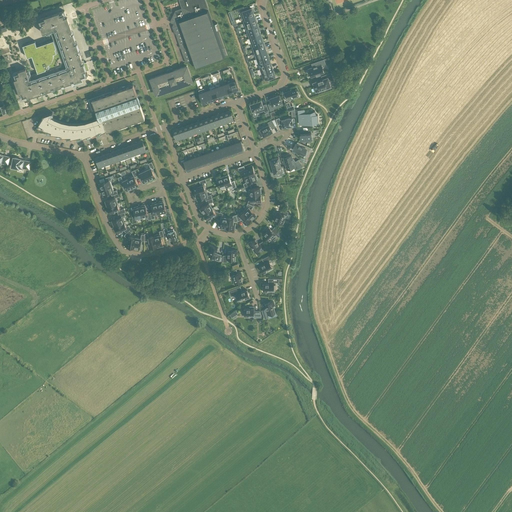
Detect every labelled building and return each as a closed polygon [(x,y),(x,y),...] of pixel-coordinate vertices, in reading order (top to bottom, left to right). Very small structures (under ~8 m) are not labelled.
[(208,8),(205,0),(179,0),(182,8),(175,10),(171,19),(172,19),(170,22),(173,23),(175,20),(178,21),(179,20),(180,19),(181,20),(206,11),(206,9),(208,8)] [(240,12),(242,17),(253,13),(252,8),(244,10),(243,7),(237,9),(238,13),(240,12)] [(212,23),(207,10),(206,11),(181,20),(180,19),(179,20),(178,21),(175,20),(173,23),(172,26),(175,34),(176,34),(186,63),(193,60),(195,66),(227,55),(216,22),(212,23)] [(54,39),(52,40),(36,45),(35,41),(23,45),(27,57),(32,55),(38,73),(28,76),(26,68),(13,73),(21,99),(41,92),(41,90),(42,90),(43,89),(44,91),(61,85),(61,86),(70,82),(71,84),(71,85),(71,86),(75,85),(83,82),(82,80),(84,79),(85,79),(85,78),(86,78),(87,77),(87,76),(87,75),(88,74),(88,73),(87,73),(87,72),(87,70),(89,69),(86,62),(81,64),(80,62),(80,61),(82,60),(80,53),(77,54),(77,52),(76,51),(78,50),(72,33),(71,34),(70,33),(70,31),(71,31),(64,11),(39,19),(43,32),(51,30),(54,39)] [(242,17),(244,22),(255,18),(253,13),(242,17)] [(244,23),(245,27),(257,23),(255,18),(244,22),(244,23)] [(246,29),(247,33),(259,29),(257,23),(245,27),(246,29)] [(248,34),(249,38),(261,34),(259,29),(247,33),(248,34)] [(250,40),(251,43),(259,40),(263,39),(261,34),(249,38),(250,40)] [(252,46),(253,48),(264,44),(263,39),(259,40),(251,43),(252,46)] [(254,51),(255,54),(266,50),(264,44),(253,48),(254,51)] [(256,57),(256,59),(268,55),(266,50),(255,54),(256,57)] [(258,63),(258,64),(270,60),(268,55),(256,59),(258,63)] [(313,67),(309,69),(311,76),(316,74),(317,74),(320,73),(324,71),(322,67),(326,65),(324,59),(312,63),(313,67)] [(260,68),(260,69),(272,65),(270,60),(258,64),(260,68)] [(262,74),(262,75),(273,71),(272,65),(260,69),(262,74)] [(273,71),(262,75),(263,79),(262,80),(263,83),(269,81),(268,78),(275,76),(273,71)] [(322,79),(313,82),(316,91),(317,90),(318,92),(321,91),(321,89),(325,88),(326,89),(329,88),(329,86),(330,86),(329,81),(333,80),(331,72),(321,76),(322,79)] [(236,80),(230,82),(234,92),(239,90),(236,80)] [(230,82),(225,84),(229,94),(234,92),(230,82)] [(225,84),(220,86),(223,96),(229,94),(225,84)] [(110,92),(109,92),(105,93),(88,99),(92,111),(95,109),(95,110),(98,118),(98,117),(99,119),(96,120),(100,130),(100,131),(100,132),(102,132),(108,129),(109,128),(110,130),(123,125),(144,118),(140,106),(138,98),(133,85),(111,93),(111,91),(110,91),(110,92)] [(220,86),(215,88),(219,98),(223,96),(220,86)] [(210,89),(213,99),(219,98),(215,88),(210,89)] [(210,89),(205,91),(208,101),(213,99),(210,89)] [(284,95),(286,101),(292,99),(292,98),(298,95),(297,93),(298,92),(297,92),(296,89),(291,90),(286,92),(287,94),(284,95)] [(208,101),(205,91),(200,93),(202,100),(203,104),(206,103),(206,102),(208,101)] [(282,102),(279,94),(270,98),(271,102),(268,104),(270,111),(274,110),(273,105),(282,102)] [(261,100),(250,104),(252,111),(256,110),(257,113),(264,110),(265,111),(269,110),(266,104),(263,105),(261,100)] [(304,109),(298,110),(298,119),(304,119),(305,122),(307,122),(307,121),(308,121),(309,124),(312,124),(312,122),(318,121),(318,114),(316,114),(315,110),(311,112),(311,113),(306,113),(304,109)] [(230,110),(225,112),(228,121),(233,119),(230,110)] [(100,130),(96,120),(99,119),(98,117),(98,118),(85,122),(77,123),(69,123),(62,121),(55,118),(51,116),(53,115),(52,112),(42,116),(43,117),(38,124),(42,126),(41,128),(51,131),(50,133),(60,135),(60,136),(70,136),(70,138),(80,136),(81,138),(90,134),(91,136),(98,132),(100,131),(100,130)] [(225,112),(220,114),(223,123),(228,121),(225,112)] [(220,114),(215,116),(218,124),(223,123),(220,114)] [(215,116),(209,117),(213,126),(218,124),(215,116)] [(209,117),(204,119),(208,128),(213,126),(209,117)] [(287,126),(292,126),(292,122),(295,122),(294,118),(292,118),(286,118),(286,119),(282,120),(280,120),(279,118),(276,119),(278,125),(281,123),(283,123),(283,127),(287,126)] [(204,119),(199,121),(202,130),(208,128),(204,119)] [(260,135),(263,134),(264,136),(265,135),(265,136),(268,134),(272,131),(271,129),(276,127),(272,120),(268,122),(269,124),(260,129),(260,130),(258,131),(260,135)] [(199,121),(194,123),(197,132),(202,130),(199,121)] [(194,123),(189,124),(192,133),(197,132),(194,123)] [(189,124),(184,126),(187,135),(192,133),(189,124)] [(184,126),(179,128),(182,137),(187,135),(184,126)] [(182,137),(179,128),(173,130),(177,139),(182,137)] [(309,130),(303,131),(303,133),(300,133),(301,140),(306,139),(307,142),(311,141),(311,139),(312,139),(311,132),(309,133),(309,130)] [(142,141),(137,143),(140,152),(145,150),(142,141)] [(241,141),(236,143),(239,152),(244,150),(241,141)] [(302,154),(302,153),(303,154),(305,150),(309,152),(311,147),(298,141),(296,146),(295,145),(293,149),(298,152),(298,153),(299,153),(302,154)] [(137,143),(132,144),(135,153),(140,152),(137,143)] [(236,143),(231,145),(234,154),(239,152),(236,143)] [(132,144),(127,146),(130,155),(135,153),(132,144)] [(231,145),(226,147),(229,156),(234,154),(231,145)] [(127,146),(122,148),(125,157),(130,155),(127,146)] [(220,148),(224,157),(229,156),(226,147),(220,148)] [(122,148),(117,150),(120,159),(125,157),(122,148)] [(220,148),(215,150),(218,159),(224,157),(220,148)] [(117,150),(111,152),(115,161),(120,159),(117,150)] [(215,150),(210,152),(213,161),(218,159),(215,150)] [(111,152),(106,153),(109,162),(115,161),(111,152)] [(210,152),(205,154),(208,163),(213,161),(210,152)] [(106,153),(101,155),(104,164),(109,162),(106,153)] [(3,163),(7,164),(9,157),(5,156),(0,154),(0,162),(3,163)] [(205,154),(200,156),(203,164),(208,163),(205,154)] [(104,164),(101,155),(96,157),(99,166),(104,164)] [(287,155),(284,156),(284,157),(287,169),(294,167),(295,169),(300,168),(303,166),(298,160),(296,161),(295,161),(293,159),(292,155),(288,156),(287,155)] [(200,156),(195,157),(198,166),(203,164),(200,156)] [(24,168),(28,169),(30,161),(26,160),(26,161),(19,159),(18,158),(14,157),(13,157),(13,158),(12,158),(11,165),(11,166),(12,166),(17,167),(18,167),(18,166),(25,168),(24,168)] [(195,157),(190,159),(193,168),(198,166),(195,157)] [(271,159),(274,173),(281,171),(282,174),(285,173),(283,166),(281,167),(278,157),(271,159)] [(193,168),(190,159),(184,161),(187,170),(193,168)] [(152,161),(148,163),(151,168),(146,170),(145,169),(149,179),(151,178),(151,179),(155,177),(155,176),(151,169),(154,167),(152,161)] [(244,176),(244,177),(255,173),(252,166),(247,167),(248,169),(243,171),(245,176),(244,176)] [(149,179),(145,169),(140,172),(138,168),(135,169),(137,175),(140,174),(144,181),(145,182),(149,180),(148,179),(149,179)] [(135,177),(137,175),(135,169),(132,171),(133,175),(128,177),(133,187),(134,186),(134,187),(138,185),(138,184),(135,177)] [(232,185),(233,188),(236,186),(234,180),(231,181),(228,174),(228,173),(223,175),(224,176),(223,176),(226,187),(232,185)] [(256,178),(257,178),(256,174),(255,174),(255,173),(244,177),(246,182),(243,183),(244,187),(251,185),(249,181),(257,179),(256,178)] [(107,180),(99,183),(100,183),(99,184),(100,188),(101,188),(101,189),(112,185),(110,180),(114,178),(113,175),(106,177),(107,180)] [(133,187),(128,177),(128,178),(123,181),(121,176),(118,177),(120,183),(124,182),(127,189),(128,189),(128,190),(132,188),(131,187),(133,187)] [(221,189),(226,187),(223,176),(221,177),(221,176),(217,177),(217,178),(219,185),(216,186),(218,193),(222,191),(221,189)] [(195,193),(206,190),(204,184),(198,186),(198,185),(193,186),(195,193)] [(112,185),(101,189),(102,190),(101,190),(102,194),(103,194),(111,192),(112,195),(118,193),(117,190),(114,191),(112,185)] [(249,195),(261,194),(261,193),(260,193),(260,192),(261,192),(261,188),(260,188),(252,188),(251,185),(244,187),(246,191),(249,190),(249,195)] [(208,195),(206,190),(195,193),(195,194),(196,194),(196,195),(195,195),(197,199),(198,199),(205,197),(206,200),(212,198),(211,194),(208,195)] [(118,193),(112,195),(113,197),(113,198),(106,201),(105,201),(106,205),(107,205),(107,206),(118,203),(116,197),(119,196),(118,193)] [(247,203),(253,205),(255,202),(254,202),(254,200),(256,200),(256,202),(262,201),(261,194),(249,195),(250,199),(249,199),(247,203)] [(212,198),(206,200),(207,204),(200,208),(201,208),(200,209),(202,213),(203,212),(204,213),(203,213),(213,207),(212,208),(209,203),(213,201),(212,198)] [(158,203),(160,213),(166,212),(166,215),(171,214),(169,208),(165,209),(163,201),(163,200),(159,201),(159,202),(158,203)] [(120,208),(118,202),(118,203),(107,206),(110,213),(115,212),(114,211),(120,208)] [(150,212),(152,218),(155,218),(154,215),(160,213),(158,203),(156,203),(156,202),(152,203),(152,204),(153,211),(150,212)] [(252,218),(253,218),(256,215),(255,215),(256,214),(251,209),(252,208),(253,205),(247,203),(246,206),(247,207),(243,210),(252,219),(251,218),(252,218)] [(141,206),(140,207),(142,218),(148,216),(148,219),(152,218),(150,212),(147,213),(145,205),(141,206)] [(135,215),(132,216),(133,223),(137,222),(136,219),(142,218),(140,207),(138,207),(138,206),(134,207),(134,208),(135,215)] [(216,211),(213,207),(203,213),(207,220),(212,217),(211,216),(213,214),(214,216),(213,216),(216,218),(220,212),(220,211),(220,212),(216,210),(216,211)] [(275,218),(276,218),(275,221),(282,224),(285,218),(283,217),(285,214),(287,215),(288,211),(282,209),(281,212),(277,211),(276,215),(277,215),(275,218)] [(246,224),(252,219),(243,210),(239,214),(239,213),(236,214),(238,220),(241,219),(242,218),(244,219),(243,220),(246,224)] [(125,215),(124,212),(118,214),(119,217),(112,220),(112,221),(113,225),(114,225),(115,226),(124,221),(122,216),(125,215)] [(226,228),(227,216),(222,215),(223,213),(220,212),(216,218),(219,220),(220,219),(221,219),(220,227),(221,227),(220,227),(225,228),(225,227),(226,227),(226,228)] [(226,228),(234,228),(234,223),(233,223),(233,221),(234,221),(235,222),(238,220),(236,214),(233,215),(233,217),(227,216),(226,228)] [(125,221),(124,221),(115,226),(114,226),(118,233),(122,231),(122,229),(123,229),(127,233),(131,228),(128,225),(127,225),(125,221)] [(278,237),(282,233),(275,226),(272,230),(269,227),(266,230),(267,231),(265,233),(263,235),(269,241),(276,234),(278,237)] [(131,228),(127,233),(124,235),(129,239),(128,241),(127,241),(126,246),(133,247),(135,236),(130,235),(132,232),(130,230),(131,228)] [(167,228),(163,229),(166,236),(169,235),(171,242),(172,242),(176,241),(176,240),(177,240),(176,235),(177,235),(175,231),(174,231),(174,229),(168,231),(167,228)] [(154,235),(154,236),(157,246),(158,246),(163,245),(162,244),(163,244),(161,237),(164,236),(163,230),(159,231),(160,234),(154,235)] [(148,233),(145,233),(145,234),(144,241),(149,241),(150,243),(149,243),(150,248),(157,246),(154,236),(149,237),(148,233)] [(136,236),(135,236),(133,247),(134,247),(135,247),(134,248),(139,249),(139,248),(141,241),(144,241),(145,234),(141,234),(141,238),(135,237),(136,236)] [(262,249),(266,247),(263,241),(258,243),(257,241),(256,241),(255,239),(248,243),(250,247),(252,246),(254,250),(261,247),(262,249)] [(218,247),(210,245),(209,250),(210,250),(209,255),(216,257),(215,259),(219,261),(221,254),(217,253),(217,250),(218,247)] [(228,252),(228,255),(223,255),(223,262),(227,262),(227,259),(235,260),(235,255),(237,255),(237,250),(229,250),(229,252),(228,252)] [(260,266),(263,273),(268,271),(267,269),(272,267),(273,268),(278,266),(273,257),(272,257),(270,254),(262,259),(264,263),(262,264),(262,265),(260,266)] [(233,279),(235,284),(242,281),(241,279),(242,279),(241,276),(242,276),(241,272),(237,273),(236,269),(229,272),(230,276),(233,275),(235,279),(233,279)] [(263,291),(268,291),(268,290),(274,290),(274,282),(279,282),(279,278),(268,278),(268,283),(266,283),(263,283),(263,291)] [(240,286),(229,290),(231,296),(236,295),(238,300),(245,298),(245,299),(250,297),(247,290),(244,291),(244,290),(242,291),(240,286)] [(275,305),(273,300),(266,303),(266,305),(266,306),(267,308),(262,310),(265,319),(269,317),(268,315),(276,312),(273,305),(275,305)] [(254,307),(250,307),(250,308),(247,308),(244,308),(244,316),(249,316),(249,315),(254,315),(254,317),(261,317),(260,310),(254,310),(254,307)]
